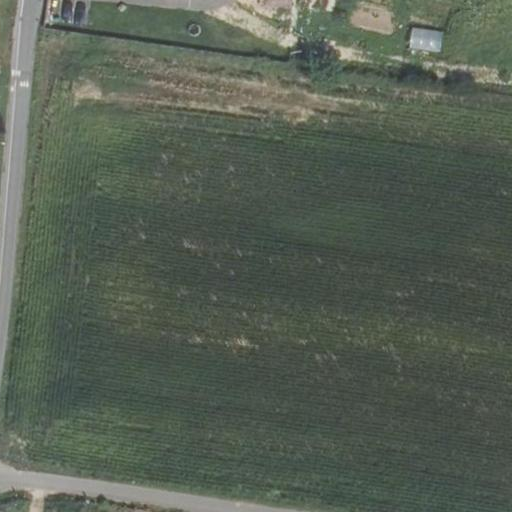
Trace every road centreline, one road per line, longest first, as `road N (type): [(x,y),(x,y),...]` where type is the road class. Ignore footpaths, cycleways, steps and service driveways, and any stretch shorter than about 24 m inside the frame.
road 1 (residential): [(0,312),(31,0)]
road 2 (unclassified): [(259,511),(0,480)]
